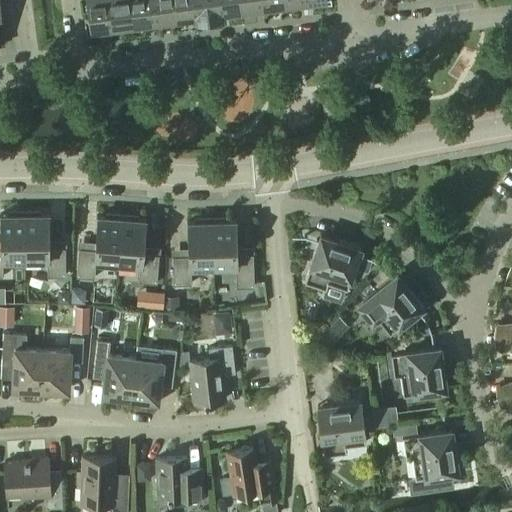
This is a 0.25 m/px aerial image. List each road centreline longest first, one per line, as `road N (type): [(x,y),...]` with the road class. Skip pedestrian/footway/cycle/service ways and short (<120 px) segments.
road 1 (residential): [(81,66),(351,32)]
road 2 (residential): [(0,168),(180,177),(267,170)]
road 3 (residential): [(267,170),(511,123)]
road 4 (residential): [(468,320),(429,270),(380,229),(344,213),(272,205)]
road 5 (residential): [(272,205),(289,412)]
road 6 (residential): [(0,409),(170,427)]
road 7 (residential): [(0,435),(170,427)]
road 8 (residential): [(351,32),(511,12)]
road 9 (residential): [(468,320),(478,396),(505,474)]
road 10 (residential): [(170,427),(289,412)]
